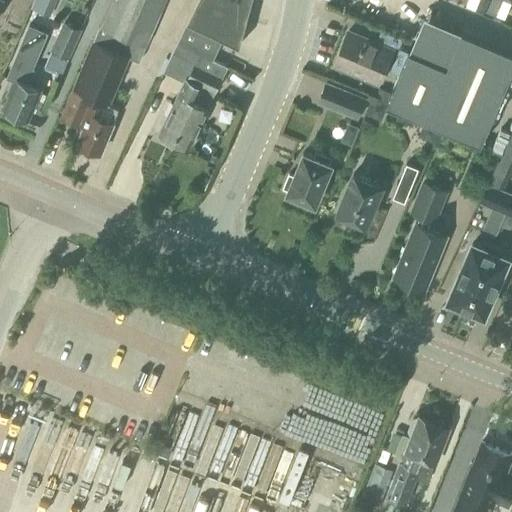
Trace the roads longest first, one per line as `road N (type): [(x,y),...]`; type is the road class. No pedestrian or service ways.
road 1 (tertiary): [(203,257),(511,383)]
road 2 (unclassified): [(203,257),(270,105),(298,0)]
road 3 (tertiary): [(203,257),(0,172)]
road 4 (unknown): [(50,193),(0,319)]
